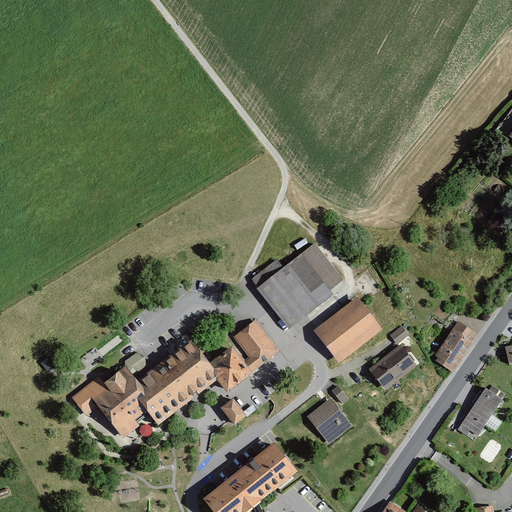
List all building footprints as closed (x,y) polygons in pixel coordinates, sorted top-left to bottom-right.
[(276,259),(247,281),(287,333),(334,298),(330,292),(342,283),(314,247),(284,270),(276,259)] [(358,299),(314,331),(337,362),(381,331),(358,299)] [(244,363),(251,373),(278,352),(256,322),(238,336),(233,339),(239,346),(249,360),(244,363)] [(475,337),(456,324),(431,362),(450,375),(475,337)] [(401,327),(389,337),(396,345),(408,336),(401,327)] [(123,369),(87,397),(93,405),(121,441),(138,428),(133,422),(144,413),(156,426),(217,380),(207,367),(190,343),(135,384),(123,369)] [(511,346),(503,348),(508,365),(511,364),(511,346)] [(234,350),(231,347),(207,367),(217,380),(227,392),(251,373),(244,363),(234,350)] [(400,348),(367,374),(383,394),(416,368),(400,348)] [(125,366),(141,371),(146,357),(130,352),(125,366)] [(338,386),(332,391),(342,405),(348,401),(338,386)] [(502,402),(488,393),(461,432),(475,442),(502,402)] [(330,399),(306,417),(329,446),(353,428),(330,399)] [(232,400),(219,409),(228,422),(232,427),(244,418),(232,400)] [(243,511),(295,471),(274,445),(206,499),(216,511),(243,511)] [(405,511),(390,502),(383,511),(426,511),(416,506),(412,511),(405,511)]
